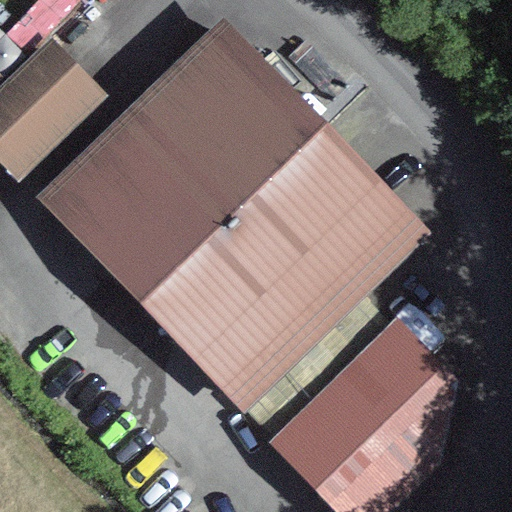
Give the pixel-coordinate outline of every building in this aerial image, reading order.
[(32,51),(84,0),(39,0),(10,29),(32,51)] [(49,200),(145,300),(319,134),(222,34),(49,200)] [(0,148),(17,166),(89,96),(47,52),(0,97),(0,148)] [(416,235),(319,134),(145,300),(243,402),(416,235)] [(303,419),(394,321),(371,300),(280,398),(303,419)] [(374,511),(431,458),(446,388),(397,337),(284,446),(348,511),(374,511)]
